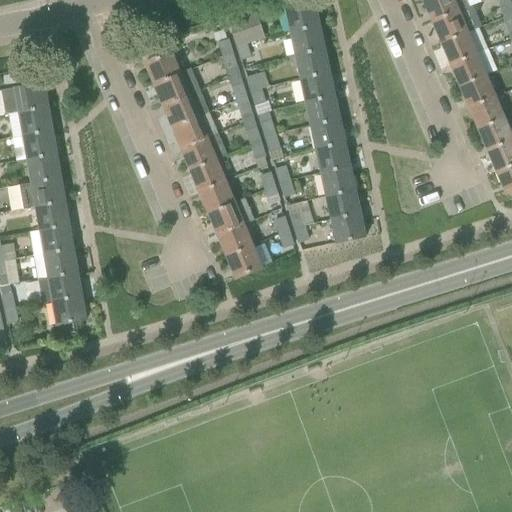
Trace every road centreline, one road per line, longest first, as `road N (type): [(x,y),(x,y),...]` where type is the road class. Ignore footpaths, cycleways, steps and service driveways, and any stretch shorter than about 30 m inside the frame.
road 1 (tertiary): [(153,373),(511,259)]
road 2 (residential): [(187,244),(85,9)]
road 3 (residential): [(459,164),(390,0)]
road 4 (tertiary): [(0,439),(153,373)]
road 5 (tertiary): [(153,373),(0,413)]
